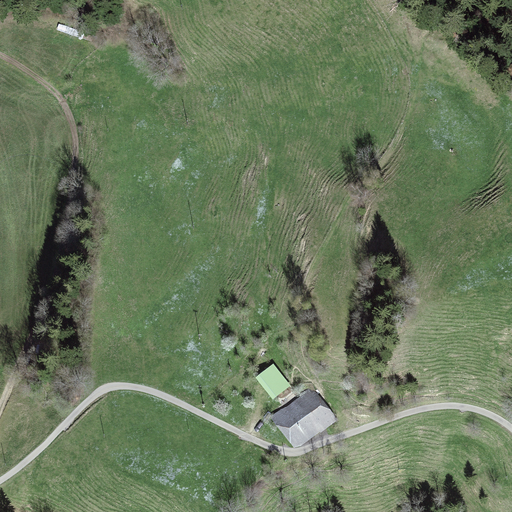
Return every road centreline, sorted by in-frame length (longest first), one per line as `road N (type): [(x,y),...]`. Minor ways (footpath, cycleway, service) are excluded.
road 1 (track): [(397,0),(419,62),(411,111),(380,166),(348,197),(305,284),(300,314),(307,366),(349,432),(285,451),(154,392),(114,385),(0,481)]
road 2 (track): [(349,432),(442,405),(485,412),(511,429)]
